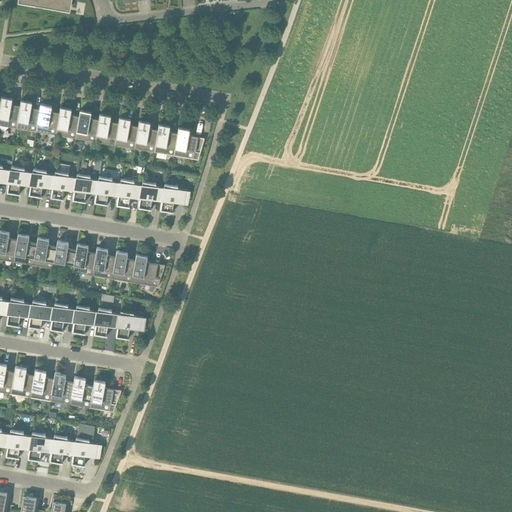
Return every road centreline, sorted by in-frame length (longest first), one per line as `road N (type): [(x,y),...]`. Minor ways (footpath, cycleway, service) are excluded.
road 1 (residential): [(182,243),(220,122),(217,101),(0,58)]
road 2 (track): [(413,511),(125,456)]
road 3 (residential): [(0,473),(96,484),(140,365)]
road 4 (residential): [(182,243),(0,211)]
road 5 (residential): [(106,0),(125,18),(268,0)]
road 6 (residential): [(140,365),(0,340)]
road 7 (residential): [(140,365),(182,243)]
